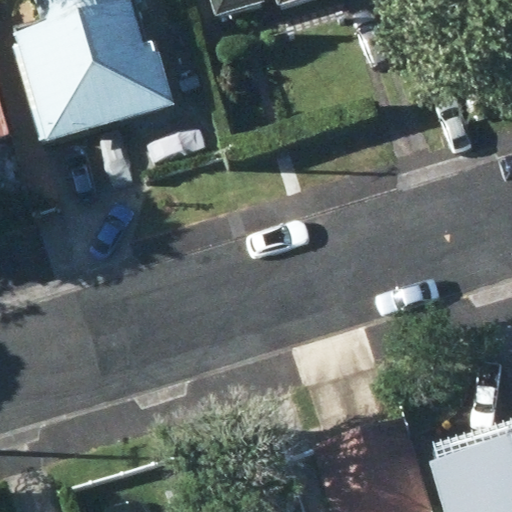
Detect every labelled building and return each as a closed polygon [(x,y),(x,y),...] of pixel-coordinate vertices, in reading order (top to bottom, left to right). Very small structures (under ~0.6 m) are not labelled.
[(38,0),(49,38),(22,45),(52,152),(184,116),(165,49),(153,53),(139,9),(158,5),(156,0),(38,0)] [(213,0),(221,24),(281,6),(283,14),(328,0),(213,0)] [(0,101),(0,143),(12,139),(0,101)] [(432,511),(407,425),(319,450),(336,511),(432,511)] [(511,511),(511,434),(435,457),(450,511),(511,511)]
